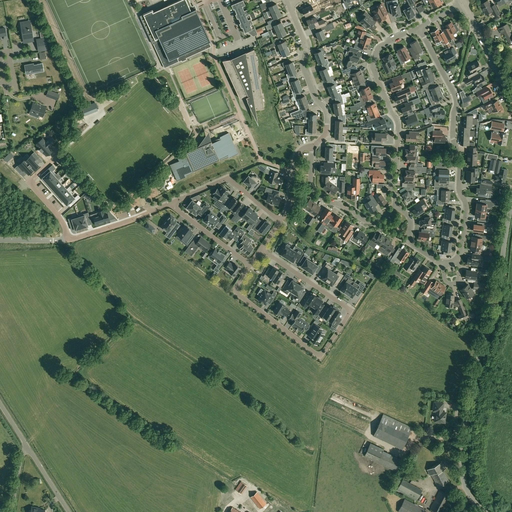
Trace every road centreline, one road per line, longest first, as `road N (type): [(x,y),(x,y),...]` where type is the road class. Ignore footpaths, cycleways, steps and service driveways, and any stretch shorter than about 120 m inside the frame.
road 1 (residential): [(249,264),(235,286),(239,295),(323,352),(351,311),(260,249)]
road 2 (residential): [(456,260),(466,208),(451,138),(455,100),(420,28)]
road 3 (unclassified): [(484,511),(465,487),(463,448),(498,283)]
road 4 (residential): [(398,205),(390,188),(397,125),(372,63),(380,46),(420,28)]
road 5 (residential): [(312,146),(326,129),(326,112),(303,67),(305,45),(288,4)]
road 6 (residential): [(398,205),(363,221),(314,192),(312,146)]
road 7 (residential): [(280,221),(227,179),(171,203)]
road 8 (unclassified): [(69,511),(0,404)]
